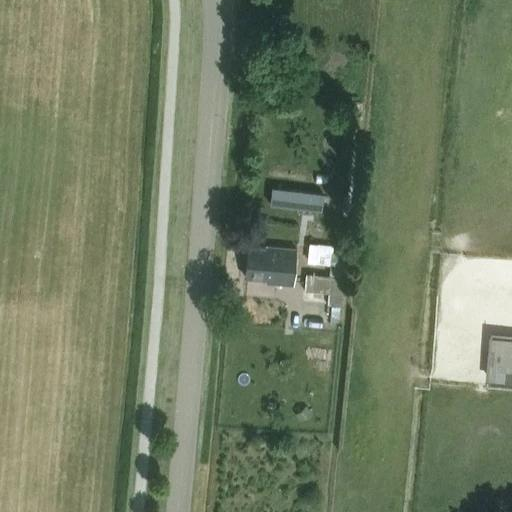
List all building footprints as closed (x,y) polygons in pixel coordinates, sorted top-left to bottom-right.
[(323,193),(271,186),(269,202),(321,209),(323,193)] [(305,258),(328,260),(330,242),(307,240),(305,258)] [(293,285),(296,250),(267,247),(267,250),(249,248),(246,279),(267,281),(267,282),(293,285)] [(304,275),(303,290),(328,293),(327,306),(339,307),(341,278),(304,275)] [(511,381),(511,337),(493,335),(489,379),(511,381)] [(312,413),(306,405),(295,413),(301,421),(312,413)]
